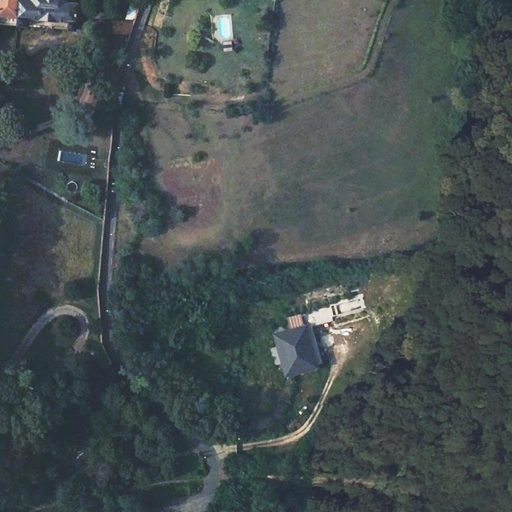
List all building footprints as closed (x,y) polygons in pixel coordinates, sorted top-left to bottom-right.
[(76,29),(76,17),(78,2),(67,1),(66,0),(0,0),(0,23),(26,26),(27,17),(67,20),(66,29),(76,29)] [(139,3),(132,1),(127,15),(134,18),(139,3)] [(133,21),(112,19),(112,21),(111,31),(129,32),(133,21)] [(233,50),(231,41),(223,43),(225,51),(233,50)] [(323,304),(300,311),(304,326),(328,318),(323,304)] [(306,329),(272,340),(285,381),(319,370),(306,329)]
